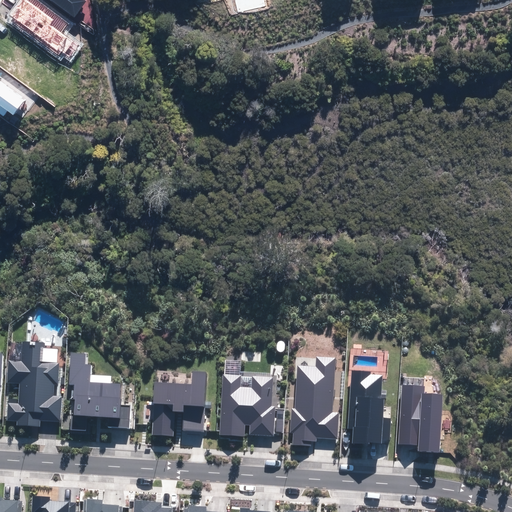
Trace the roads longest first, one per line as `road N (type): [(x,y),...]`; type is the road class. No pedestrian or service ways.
road 1 (residential): [(350,479),(0,459)]
road 2 (residential): [(350,479),(421,482),(511,506)]
